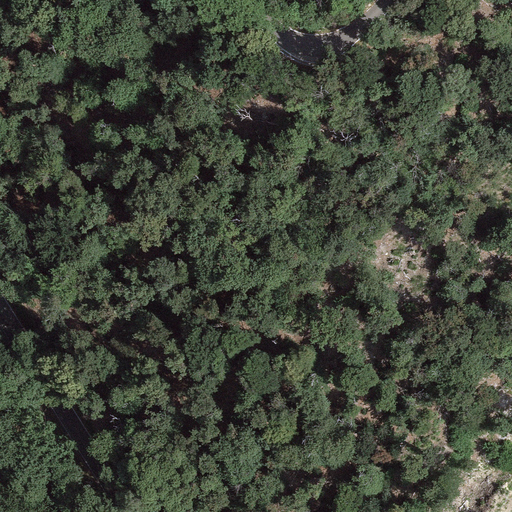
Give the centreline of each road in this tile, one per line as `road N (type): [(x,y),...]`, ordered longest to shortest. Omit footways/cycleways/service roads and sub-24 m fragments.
road 1 (unclassified): [(125,511),(0,309)]
road 2 (unclassified): [(248,0),(273,31),(313,46),(345,37),(386,0)]
